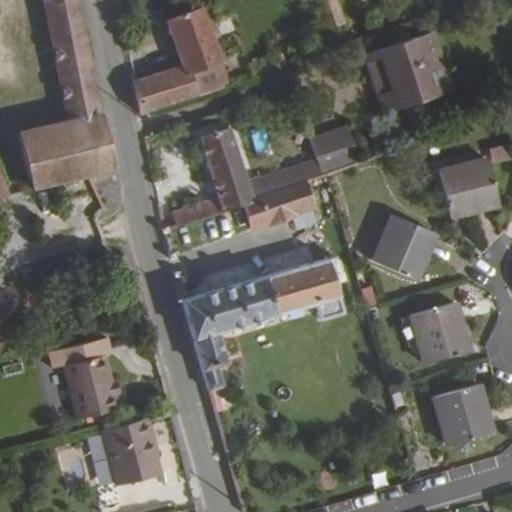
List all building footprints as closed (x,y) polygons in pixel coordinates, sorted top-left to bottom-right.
[(42,0),(48,24),(79,18),(75,0),(42,0)] [(131,81),(138,113),(185,98),(251,76),(244,57),(219,66),(197,6),(165,18),(181,65),(131,81)] [(48,24),(67,122),(6,139),(21,190),(87,173),(111,167),(98,121),(79,18),(48,24)] [(449,90),(428,31),(362,53),(382,113),(449,90)] [(278,56),(269,58),(264,45),(254,47),(257,56),(261,55),(267,70),(282,65),(278,56)] [(356,161),(345,126),(307,139),(318,174),(325,171),(356,161)] [(248,191),(227,127),(198,136),(196,137),(216,195),(169,209),(172,222),(239,200),(255,195),(253,190),(248,191)] [(496,164),(511,157),(511,146),(510,142),(490,151),(496,164)] [(485,159),(436,170),(447,214),(465,210),(464,206),(495,198),(485,159)] [(305,178),(255,195),(239,200),(249,226),(266,220),(267,222),(292,214),(291,212),(314,205),(305,178)] [(428,233),(392,214),(369,260),(411,280),(421,262),(416,259),(428,233)] [(336,266),(332,256),(325,258),(336,296),(345,292),(337,265),(336,266)] [(318,319),(341,312),(336,296),(325,258),(181,299),(206,390),(221,385),(216,365),(224,362),(215,330),(313,302),(318,319)] [(0,335),(24,330),(12,278),(0,281),(0,335)] [(456,334),(447,306),(407,318),(423,366),(466,352),(460,333),(456,334)] [(108,353),(104,337),(45,353),(50,368),(60,366),(74,417),(116,408),(103,354),(108,353)] [(486,406),(481,388),(437,401),(450,448),(489,437),(482,408),(486,406)] [(405,404),(402,392),(390,396),(393,408),(405,404)] [(99,429),(108,466),(114,485),(157,474),(143,418),(99,429)]
